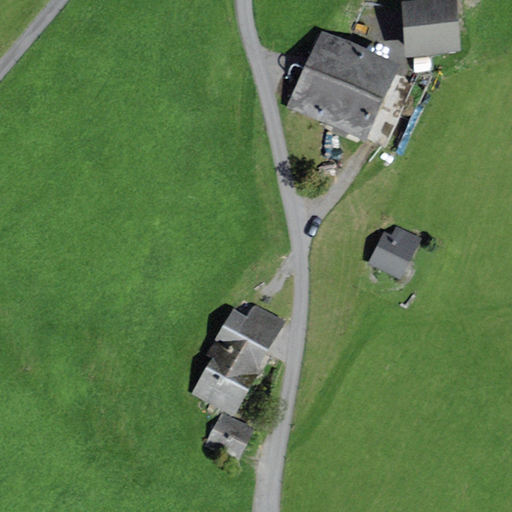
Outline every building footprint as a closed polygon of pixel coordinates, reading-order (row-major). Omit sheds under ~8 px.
[(453,51),(450,8),(408,11),(411,54),(453,51)] [(291,105),(362,137),(392,70),(321,39),(291,105)] [(362,137),(383,146),(417,73),(406,68),(402,75),(392,70),(362,137)] [(382,237),(370,263),(398,276),(415,237),(392,226),(386,239),(382,237)] [(237,405),(252,378),(247,375),(256,358),(276,322),(252,309),(245,322),(232,315),(210,354),(215,357),(196,393),(222,408),(225,404),(227,400),(237,405)] [(222,408),(232,413),(237,405),(227,400),(225,404),(222,408)] [(218,413),(201,442),(231,459),(248,430),(218,413)]
